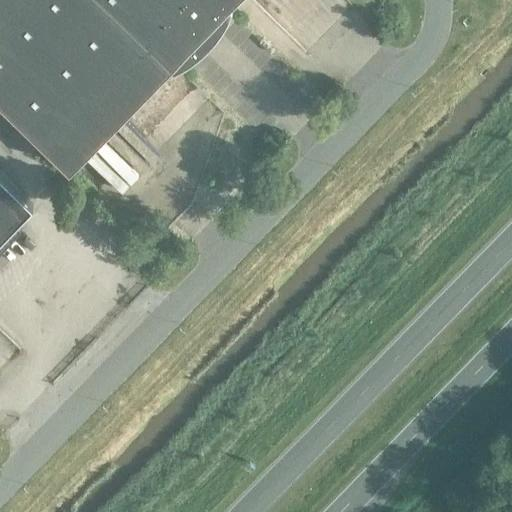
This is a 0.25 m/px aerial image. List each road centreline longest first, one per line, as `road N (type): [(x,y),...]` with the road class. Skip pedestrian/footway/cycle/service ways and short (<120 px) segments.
road 1 (unclassified): [(437,0),(438,26),(414,66),(0,492)]
road 2 (trunk): [(511,244),(250,511)]
road 3 (trunk): [(344,511),(511,340)]
road 4 (unknown): [(331,152),(217,38)]
